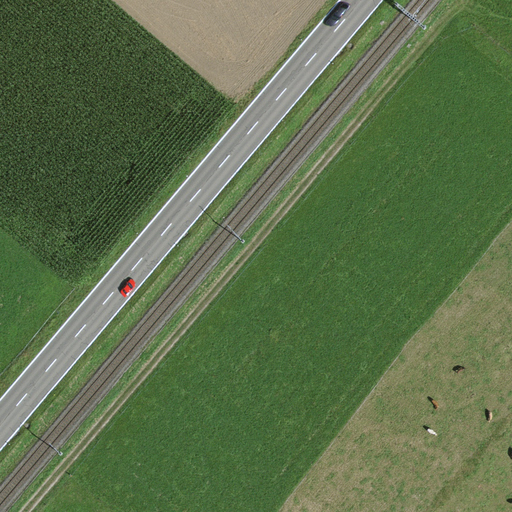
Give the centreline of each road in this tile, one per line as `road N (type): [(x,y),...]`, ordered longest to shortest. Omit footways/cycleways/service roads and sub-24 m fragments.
road 1 (track): [(23,511),(437,19)]
road 2 (primary): [(0,424),(360,0)]
